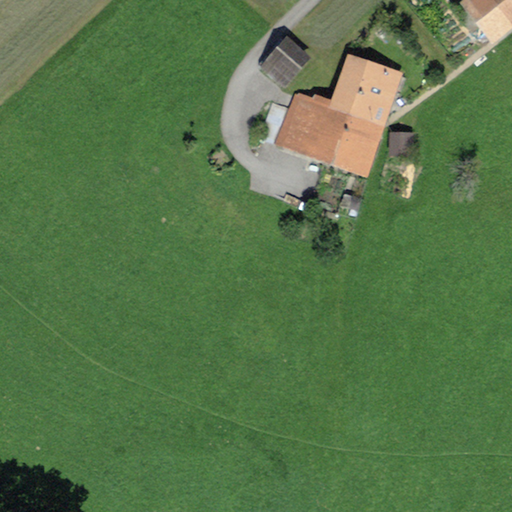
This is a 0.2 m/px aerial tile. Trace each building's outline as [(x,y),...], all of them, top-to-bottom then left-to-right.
[(493,35),(511,19),(511,0),(473,0),(469,3),(493,35)] [(283,37),(306,58),(312,50),(290,30),(283,37)] [(272,57),(292,74),(305,59),(286,42),(272,57)] [(343,91),(336,110),(372,123),(385,89),(391,91),(396,77),(352,61),(341,89),(343,91)] [(377,135),(369,132),(372,123),(336,110),(296,96),(278,144),(296,151),(299,142),(365,167),(377,135)] [(394,129),(393,149),(414,150),(415,130),(394,129)]
